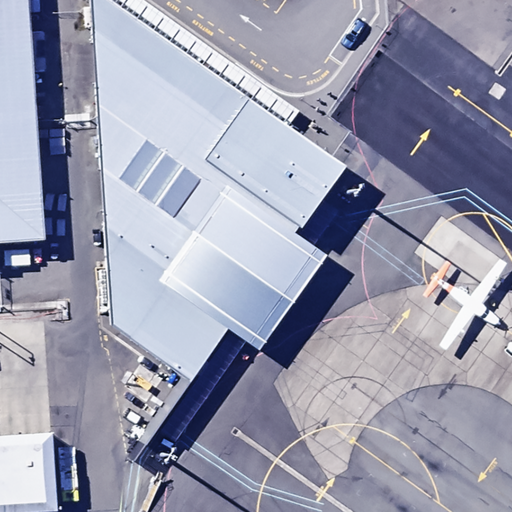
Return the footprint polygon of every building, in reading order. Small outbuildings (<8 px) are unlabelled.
[(0,0),(0,242),(41,240),(26,13),(25,0),(0,0)] [(187,55),(108,0),(87,0),(88,9),(106,306),(107,325),(118,333),(108,347),(128,362),(138,348),(188,383),(194,375),(197,377),(208,362),(205,360),(225,331),(229,334),(244,345),(258,354),(328,255),(312,244),(297,234),(322,200),(345,167),(330,156),(287,125),(187,55)] [(108,0),(187,55),(287,125),(297,111),(140,0),(108,0)] [(297,234),(312,244),(336,210),(322,200),(297,234)] [(499,264),(439,220),(413,255),(451,283),(460,272),(481,288),(499,264)] [(208,362),(197,377),(158,432),(172,442),(244,345),(229,334),(208,362)] [(0,511),(54,511),(49,431),(0,434),(0,511)]
